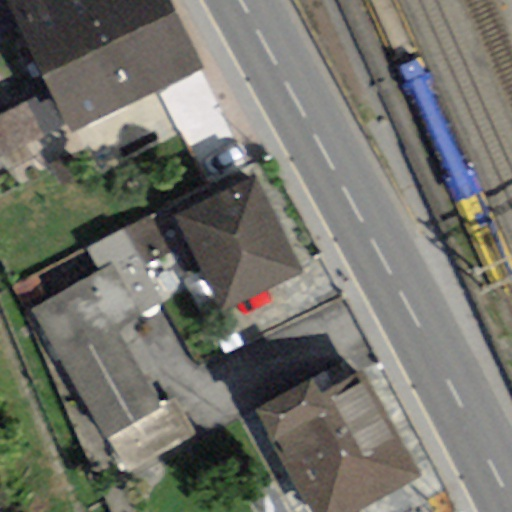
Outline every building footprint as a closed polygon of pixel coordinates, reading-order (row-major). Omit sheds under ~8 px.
[(188,56),(159,0),(18,0),(26,15),(19,19),(52,84),(69,116),(188,56)] [(24,99),(0,111),(0,150),(40,131),(24,99)] [(289,264),(246,178),(175,212),(218,299),(289,264)] [(134,258),(157,246),(143,216),(117,228),(129,250),(134,258)] [(134,258),(129,250),(23,304),(96,424),(99,423),(149,397),(108,325),(156,299),(134,258)] [(256,404),(315,511),(322,511),(406,466),(352,369),(312,391),(304,377),(256,404)] [(99,423),(120,462),(176,433),(155,393),(149,397),(99,423)]
